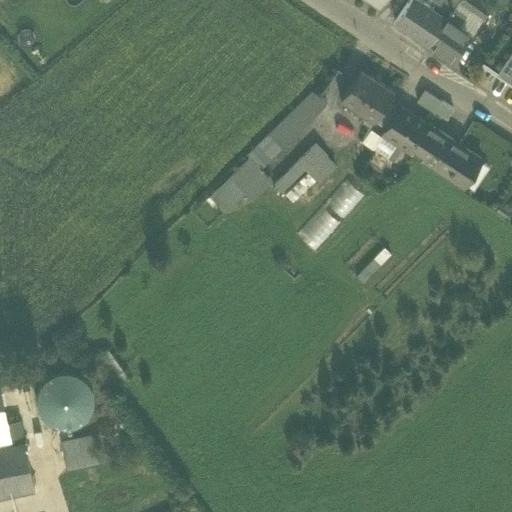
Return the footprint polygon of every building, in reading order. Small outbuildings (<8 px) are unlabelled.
[(407,0),(394,20),(427,43),(446,16),(432,7),(421,0),(407,0)] [(437,0),(432,7),(446,16),(456,0),(437,0)] [(457,0),(456,0),(446,16),(471,33),(482,17),(457,0)] [(457,0),(482,17),(490,4),(484,0),(457,0)] [(453,59),(471,33),(446,16),(427,43),(453,59)] [(511,49),(498,71),(511,80),(511,49)] [(340,98),(373,120),(374,118),(388,97),(393,90),(360,68),(340,98)] [(417,98),(435,110),(442,98),(424,86),(417,98)] [(247,153),(249,156),(258,165),(326,99),(319,94),(311,89),(247,153)] [(374,118),(386,126),(399,106),(388,97),(374,118)] [(461,110),(442,98),(435,110),(453,121),(461,110)] [(382,131),(408,149),(427,122),(400,104),(399,106),(386,126),(382,131)] [(452,139),(427,122),(408,149),(434,166),(435,165),(463,184),(480,158),(452,139)] [(316,179),(318,181),(334,165),(314,144),(298,159),(305,167),(307,170),(316,179)] [(249,156),(229,176),(241,189),(250,198),(270,178),(258,165),(249,156)] [(274,182),(281,189),(305,167),(298,159),(274,182)] [(284,192),(292,201),(316,179),(307,170),(284,192)] [(223,206),(241,189),(229,176),(211,193),(223,206)] [(315,247),(365,193),(348,177),(297,231),(315,247)] [(76,361),(63,358),(51,360),(40,368),(34,379),(34,392),(39,404),(49,412),(61,415),(74,413),(84,405),(90,394),(90,381),(85,370),(76,361)] [(3,444),(9,443),(5,421),(0,399),(0,441),(2,441),(3,444)] [(19,418),(5,421),(9,443),(24,440),(19,418)] [(104,457),(99,434),(62,441),(67,465),(104,457)] [(0,493),(34,486),(24,440),(9,443),(3,444),(0,445),(0,493)]
